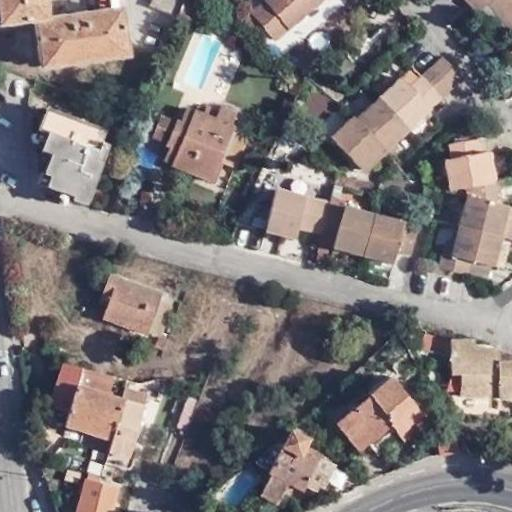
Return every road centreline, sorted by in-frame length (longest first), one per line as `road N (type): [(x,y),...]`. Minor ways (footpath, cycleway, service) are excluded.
road 1 (residential): [(466,314),(0,198)]
road 2 (residential): [(412,0),(511,129)]
road 3 (unclassified): [(362,511),(423,486),(511,488)]
